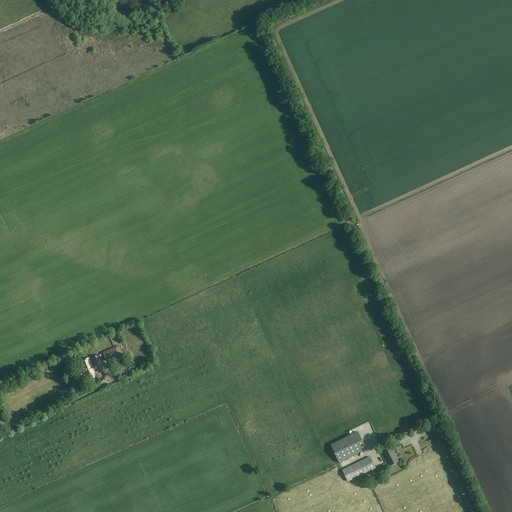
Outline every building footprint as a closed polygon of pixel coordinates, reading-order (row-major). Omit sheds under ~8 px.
[(107,363),(119,358),(115,348),(102,353),(107,363)] [(103,369),(98,355),(92,358),(95,365),(92,367),(89,358),(80,362),(84,374),(85,373),(88,380),(95,377),(93,371),(94,370),(93,370),(96,369),(97,371),(103,369)] [(330,446),(339,465),(366,452),(357,434),(330,446)] [(409,457),(417,453),(412,444),(404,449),(409,457)] [(390,466),(398,462),(391,449),(384,453),(390,466)] [(348,482),(376,469),(370,457),(342,471),(348,482)]
